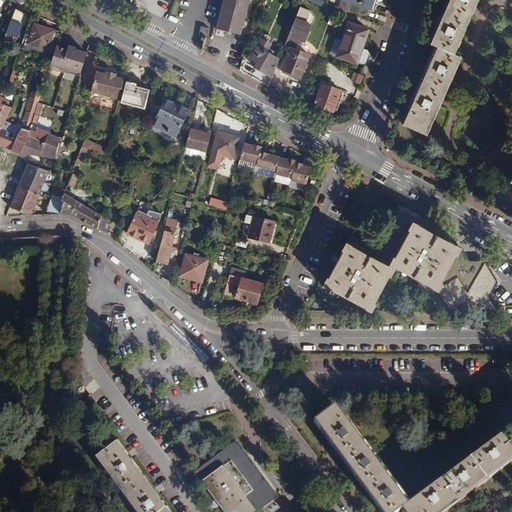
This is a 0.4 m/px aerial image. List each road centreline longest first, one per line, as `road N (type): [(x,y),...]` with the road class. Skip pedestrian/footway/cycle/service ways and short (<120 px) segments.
road 1 (primary): [(45,0),(241,104),(297,122)]
road 2 (primary): [(297,122),(76,0)]
road 3 (residential): [(209,326),(98,242),(61,226),(0,230)]
road 4 (residential): [(281,335),(511,337)]
road 5 (residential): [(348,151),(273,335)]
road 6 (primary): [(348,151),(511,238)]
road 7 (tertiary): [(407,0),(363,133),(348,151)]
road 8 (residential): [(209,326),(252,386),(273,380),(281,335)]
